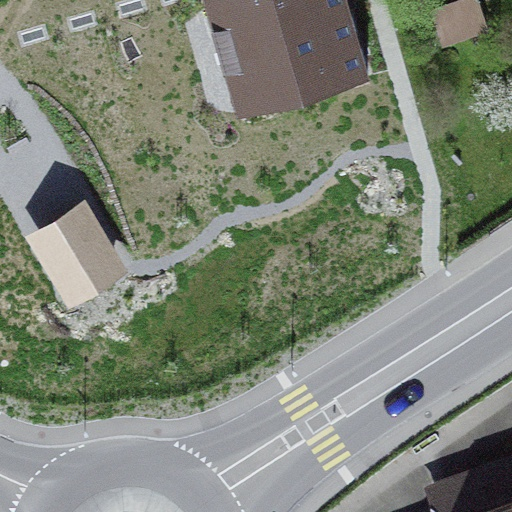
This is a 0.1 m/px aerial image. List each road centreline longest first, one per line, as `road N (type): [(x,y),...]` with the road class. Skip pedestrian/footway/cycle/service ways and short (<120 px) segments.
road 1 (secondary): [(511,295),(205,505)]
road 2 (secondary): [(205,505),(184,485),(129,467),(74,481),(52,500)]
